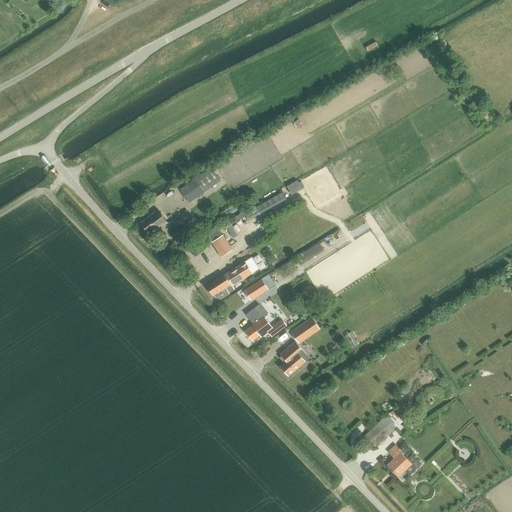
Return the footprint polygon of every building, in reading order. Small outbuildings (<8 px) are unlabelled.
[(211,168),(180,189),(189,202),(220,181),(211,168)] [(288,184),(291,193),(303,189),(299,180),(288,184)] [(259,215),(287,199),(283,191),(255,207),(259,215)] [(255,207),(244,213),(249,221),(259,215),(255,207)] [(155,227),(158,230),(168,223),(158,210),(141,222),(148,233),(155,227)] [(219,230),(209,237),(212,242),(222,235),(219,230)] [(232,250),(223,235),(222,235),(212,242),(221,256),(232,250)] [(304,263),(324,250),(319,242),(299,255),(304,263)] [(229,282),(224,274),(206,285),(213,296),(232,284),(233,285),(252,273),(245,263),(227,275),(230,281),(229,282)] [(275,285),(268,275),(244,290),(251,300),(275,285)] [(253,324),(245,330),(253,340),(260,334),(262,336),(268,331),(272,336),(286,325),(282,319),(272,327),(264,317),(268,315),(260,304),(246,314),(253,324)] [(312,318),(292,332),(299,342),(319,328),(312,318)] [(365,324),(356,329),(363,341),(372,336),(365,324)] [(347,333),(352,346),(358,344),(353,331),(347,333)] [(286,360),(280,366),(289,376),(309,358),(295,341),(281,354),(286,360)] [(365,435),(375,446),(395,427),(402,421),(393,410),(385,416),(365,435)] [(387,465),(398,476),(411,463),(399,450),(400,449),(395,444),(388,452),(394,458),(387,465)]
